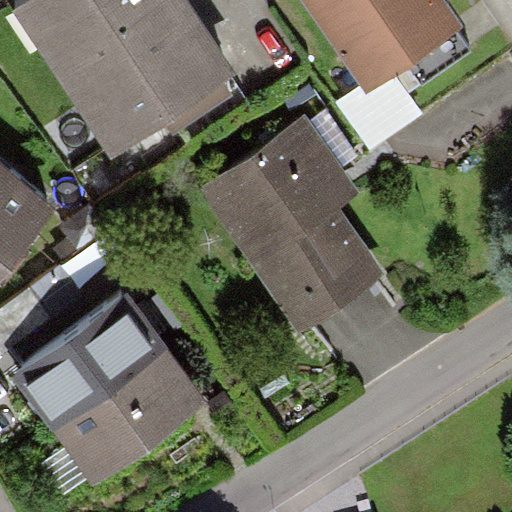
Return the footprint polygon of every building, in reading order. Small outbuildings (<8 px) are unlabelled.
[(186,0),(29,0),(119,136),(228,64),(186,0)] [(439,0),(323,0),(374,73),(392,61),(453,19),(439,0)] [(471,46),(453,19),(392,61),(410,88),(471,46)] [(299,116),(209,179),(212,184),(224,176),(271,243),(262,249),(307,313),(371,268),(315,189),(338,172),(299,116)] [(0,255),(50,199),(0,155),(0,255)] [(31,283),(0,305),(0,350),(53,312),(31,283)] [(122,288),(25,360),(65,414),(162,341),(122,288)] [(162,341),(65,414),(99,460),(197,387),(162,341)]
